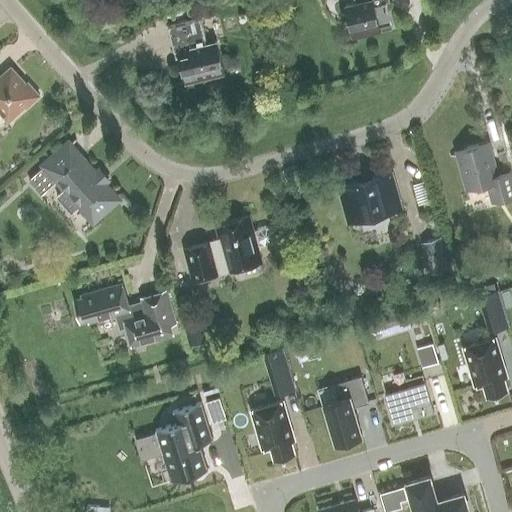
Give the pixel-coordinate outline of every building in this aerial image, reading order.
[(354,0),(355,3),(345,5),(353,37),(392,28),(385,0),(354,0)] [(185,83),(224,73),(216,41),(207,43),(200,17),(167,25),(173,52),(178,51),(185,83)] [(0,112),(8,121),(24,106),(26,108),(39,96),(27,82),(26,84),(11,67),(0,76),(0,112)] [(267,86),(259,88),(261,96),(269,95),(267,86)] [(41,194),(55,182),(62,191),(56,196),(71,213),(80,204),(93,219),(115,199),(101,183),(106,179),(99,171),(94,176),(69,147),(76,140),(75,139),(29,180),(41,194)] [(450,156),(450,157),(458,155),(467,189),(483,185),(488,188),(492,202),(511,196),(511,177),(510,171),(496,175),(487,142),(464,148),(462,153),(450,156)] [(349,221),(400,207),(390,172),(340,186),(349,221)] [(185,248),(194,280),(260,262),(256,247),(271,243),(274,237),(272,231),(267,227),(252,231),(248,216),(217,224),(221,239),(185,248)] [(420,243),(430,273),(450,267),(441,236),(420,243)] [(143,304),(128,308),(121,283),(81,295),(82,298),(74,300),(80,321),(88,319),(89,322),(117,314),(120,328),(126,326),(131,346),(173,334),(170,325),(175,323),(166,291),(141,298),(143,304)] [(189,346),(203,342),(190,296),(176,299),(189,346)] [(501,309),(487,313),(492,330),(506,326),(501,309)] [(483,382),(487,396),(507,390),(503,376),(507,375),(495,337),(463,347),(474,385),(483,382)] [(439,362),(433,343),(417,348),(423,367),(439,362)] [(267,354),(278,392),(291,388),(280,350),(267,354)] [(338,398),(323,403),(334,441),(361,433),(353,406),(369,402),(361,375),(334,383),(338,398)] [(385,393),(394,424),(433,412),(424,381),(385,393)] [(283,401),(250,410),(262,448),(270,446),(274,460),(295,454),(291,440),(294,439),(283,401)] [(154,429),(170,481),(207,470),(199,443),(212,439),(201,402),(172,410),(176,423),(154,429)] [(429,476),(407,483),(415,511),(467,511),(463,493),(436,501),(429,476)] [(356,498),(317,509),(318,511),(374,511),(373,508),(360,511),(356,498)]
